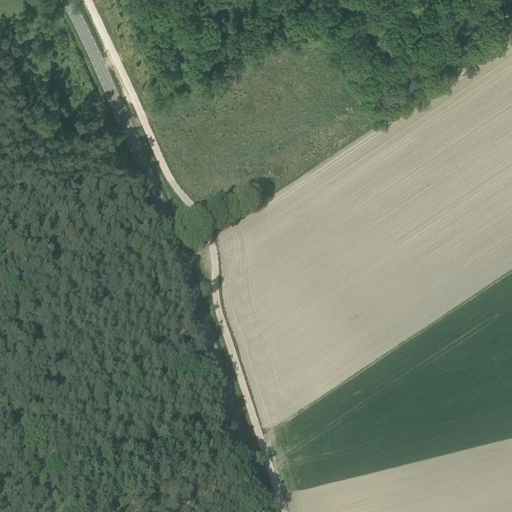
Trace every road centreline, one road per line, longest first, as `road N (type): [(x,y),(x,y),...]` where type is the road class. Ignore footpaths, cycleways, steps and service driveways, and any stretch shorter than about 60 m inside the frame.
road 1 (tertiary): [(266,511),(148,174),(66,0)]
road 2 (track): [(214,358),(41,441),(38,451),(63,501)]
road 3 (track): [(173,242),(0,333)]
